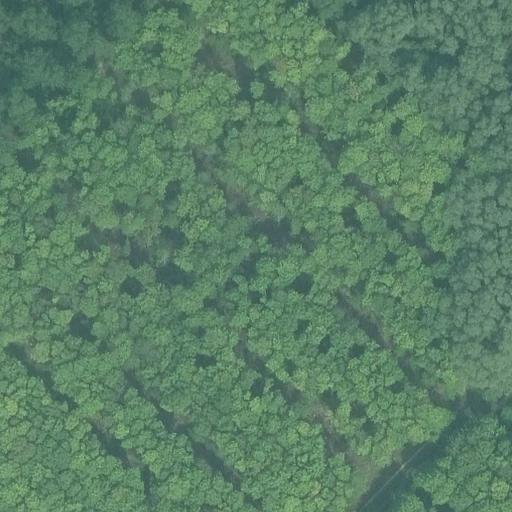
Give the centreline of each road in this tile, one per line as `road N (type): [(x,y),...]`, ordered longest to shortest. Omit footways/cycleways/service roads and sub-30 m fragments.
road 1 (track): [(511,96),(462,149),(456,450),(392,511)]
road 2 (track): [(511,198),(310,0)]
road 3 (track): [(0,462),(188,511)]
